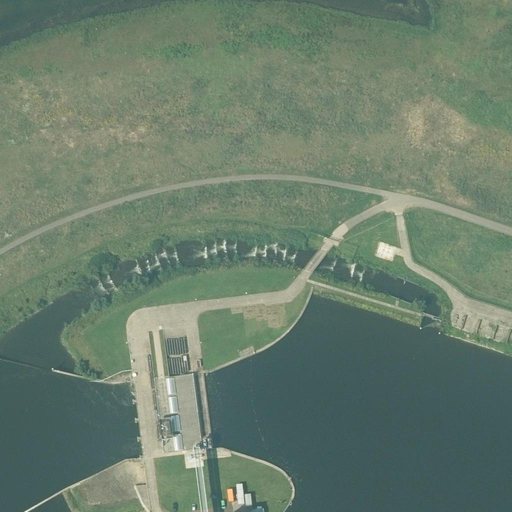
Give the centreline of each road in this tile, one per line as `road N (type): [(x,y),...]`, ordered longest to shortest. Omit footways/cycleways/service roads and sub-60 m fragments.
road 1 (unclassified): [(151,450),(135,323),(284,297),(340,231),(396,202)]
road 2 (unclassified): [(511,319),(467,305),(408,262),(396,202)]
road 3 (unknown): [(189,309),(206,438)]
